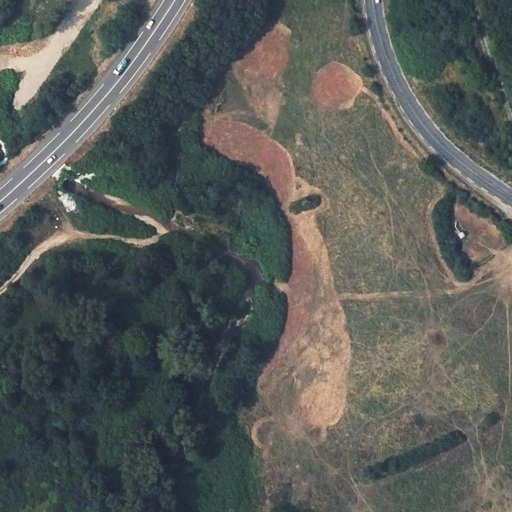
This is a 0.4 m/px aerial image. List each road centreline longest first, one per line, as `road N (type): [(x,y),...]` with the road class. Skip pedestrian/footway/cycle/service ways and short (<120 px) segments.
road 1 (trunk): [(0,201),(93,110),(175,0)]
road 2 (tertiary): [(511,197),(441,146),(418,119),(384,53),(373,0)]
